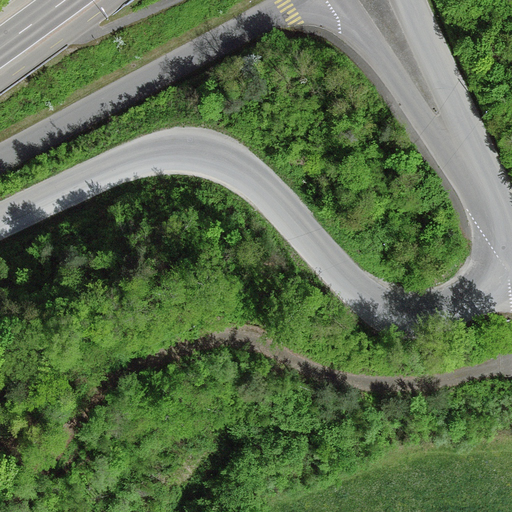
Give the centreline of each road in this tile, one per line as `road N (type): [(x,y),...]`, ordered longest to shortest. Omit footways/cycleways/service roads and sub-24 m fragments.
road 1 (unclassified): [(0,222),(114,166),(160,151),(196,151),(256,185),(360,295),(385,309),(413,313),(461,302),(511,276)]
road 2 (unclassified): [(0,157),(303,0)]
road 3 (unclassified): [(377,0),(511,247)]
